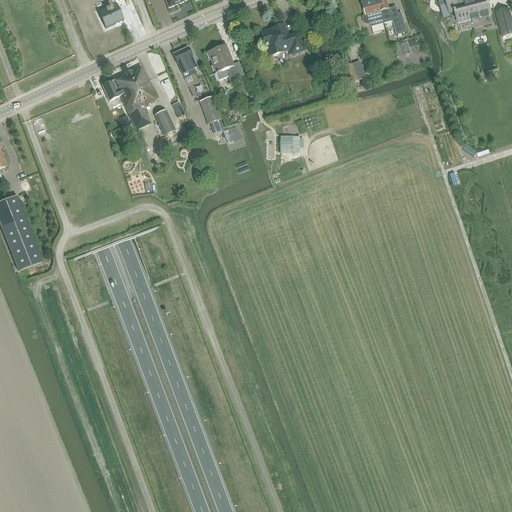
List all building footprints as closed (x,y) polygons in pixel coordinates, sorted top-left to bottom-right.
[(114,2),(116,0),(106,0),(110,7),(98,13),(105,30),(115,25),(115,24),(123,20),(116,5),(115,5),(114,2)] [(164,0),(168,9),(187,2),(185,0),(164,0)] [(361,0),(366,16),(365,17),(363,19),(364,23),(367,25),(370,25),(371,28),(384,24),(383,21),(382,19),(383,18),(381,10),(378,11),(376,3),(377,3),(376,0),(361,0)] [(376,0),(377,3),(376,3),(378,11),(381,10),(383,18),(382,19),(383,21),(384,24),(396,21),(393,9),(389,10),(386,0),(376,0)] [(445,0),(449,13),(455,11),(455,13),(454,13),(455,16),(456,16),(458,23),(479,18),(480,17),(483,27),(494,24),(491,15),(487,0),(445,0)] [(404,19),(399,20),(393,22),(396,35),(403,34),(401,28),(406,27),(404,19)] [(511,36),(511,28),(510,22),(499,25),(502,39),(511,36)] [(264,45),(263,45),(264,47),(267,46),(271,56),(289,50),(291,56),(305,51),(299,34),(288,38),(284,26),(260,34),(264,45)] [(398,45),(402,56),(408,54),(404,42),(398,45)] [(225,46),(207,53),(215,74),(218,81),(227,78),(230,84),(245,79),(239,63),(233,65),(231,66),(227,55),(229,54),(225,46)] [(187,49),(173,55),(184,80),(196,74),(194,70),(197,68),(187,49)] [(351,66),(357,81),(365,79),(359,63),(351,66)] [(351,66),(341,70),(346,85),(357,81),(351,66)] [(125,76),(141,111),(143,110),(150,107),(149,105),(157,101),(148,81),(147,81),(141,69),(130,74),(130,73),(125,76)] [(108,83),(105,84),(104,86),(102,87),(109,102),(120,97),(136,131),(150,125),(143,110),(141,111),(125,76),(110,83),(108,83)] [(199,102),(208,125),(210,125),(220,121),(222,120),(213,97),(199,102)] [(155,117),(164,137),(175,132),(166,112),(155,117)] [(220,121),(210,125),(214,135),(224,131),(220,121)] [(229,131),(223,133),(227,144),(233,142),(229,131)] [(279,137),(280,155),(299,155),(298,136),(279,137)] [(150,154),(147,148),(127,158),(130,164),(150,154)] [(0,204),(0,224),(19,273),(43,263),(17,197),(7,201),(0,204)]
